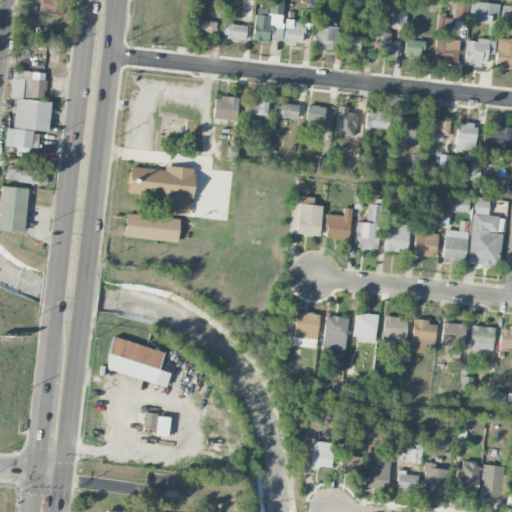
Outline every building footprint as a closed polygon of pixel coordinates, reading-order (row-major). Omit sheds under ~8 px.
[(41,0),(38,11),(62,17),(66,1),(62,0),(41,0)] [(280,40),(284,0),(279,0),(270,0),(269,10),(255,9),(252,42),(269,43),(269,39),(280,40)] [(467,20),(468,2),(453,1),(453,20),(467,20)] [(499,3),(469,2),(469,22),(498,23),(499,3)] [(511,6),(501,6),(500,28),(511,28),(511,6)] [(405,25),(406,9),(392,8),(391,24),(405,25)] [(453,34),(454,19),(438,17),(436,32),(453,34)] [(293,20),(285,19),(283,44),(301,45),(303,24),(293,23),(293,20)] [(215,22),(194,21),(194,35),(215,35),(215,22)] [(245,39),(246,25),(222,23),(221,38),(245,39)] [(336,49),(337,26),(314,26),(313,48),(336,49)] [(374,56),(396,56),(397,42),(387,42),(387,33),(375,32),(374,56)] [(433,62),(457,63),(458,40),(450,40),(450,35),(435,35),(433,62)] [(343,52),(359,52),(360,37),(343,36),(343,52)] [(403,57),(422,60),(424,42),(405,39),(403,57)] [(494,55),(494,41),(465,39),(464,66),(486,67),(486,54),(494,55)] [(511,39),(496,39),(495,68),(510,69),(511,55),(511,39)] [(60,48),(46,47),(45,62),(59,63),(60,48)] [(45,73),(12,70),(10,97),(43,100),(45,73)] [(238,99),(215,96),(212,118),(235,121),(238,99)] [(46,132),(50,103),(16,98),(11,127),(46,132)] [(244,101),(243,114),(267,115),(267,102),(244,101)] [(298,105),(274,103),(273,118),(297,119),(298,105)] [(314,123),(313,129),(323,130),(326,108),(307,105),(305,121),(314,123)] [(354,136),(355,113),(348,113),(348,107),(336,106),(335,135),(354,136)] [(365,112),(365,128),(388,129),(388,113),(365,112)] [(395,135),(413,136),(414,118),(396,117),(395,135)] [(425,139),(449,140),(450,120),(425,120),(425,139)] [(455,152),(474,152),(475,123),(456,123),(455,152)] [(511,127),(487,126),(486,149),(510,150),(511,127)] [(38,132),(6,129),(4,146),(36,149),(38,132)] [(479,184),(480,163),(470,163),(469,184),(479,184)] [(483,184),(494,185),(495,164),(484,164),(483,184)] [(193,169),(164,166),(164,170),(129,167),(127,193),(162,196),(160,211),(189,214),(193,169)] [(46,183),(46,171),(7,169),(7,182),(46,183)] [(26,188),(0,186),(0,230),(24,232),(26,188)] [(314,198),(301,196),(295,234),(318,237),(322,206),(313,205),(314,198)] [(467,212),(468,199),(449,198),(448,211),(467,212)] [(354,248),(376,250),(381,206),(368,204),(366,223),(357,222),(354,248)] [(504,218),(486,216),(487,208),(473,207),(467,262),(483,264),(482,266),(498,267),(504,218)] [(324,237),(348,240),(351,209),(343,208),(342,216),(326,214),(324,237)] [(177,241),(178,218),(125,215),(124,239),(177,241)] [(408,225),(385,224),(384,250),(407,251),(408,225)] [(464,261),(466,232),(444,230),(441,259),(464,261)] [(435,258),(437,234),(415,232),(412,255),(435,258)] [(293,347),(316,348),(318,313),(294,312),(293,347)] [(375,341),(376,315),(354,313),(352,340),(375,341)] [(347,318),(325,316),(321,350),(344,352),(347,318)] [(405,343),(406,318),(383,318),(383,343),(405,343)] [(433,346),(437,323),(414,320),(409,352),(422,354),(423,344),(433,346)] [(465,324),(442,323),(440,346),(463,347),(465,324)] [(469,349),(493,350),(494,327),(470,326),(469,349)] [(499,349),(511,349),(511,328),(500,328),(499,349)] [(104,370),(165,387),(169,373),(158,370),(163,352),(113,338),(104,370)] [(504,406),(505,393),(490,393),(490,405),(504,406)] [(154,436),(167,437),(168,416),(143,414),(142,427),(155,428),(154,436)] [(332,443),(311,442),(310,467),(331,467),(332,443)] [(420,464),(420,450),(404,449),(404,463),(420,464)] [(390,456),(370,454),(367,487),(387,489),(390,456)] [(339,472),(359,473),(360,455),(340,455),(339,472)] [(477,462),(459,461),(458,490),(477,491),(477,462)] [(421,492),(445,494),(447,470),(434,468),(435,463),(424,462),(421,492)] [(480,499),(501,499),(502,466),(481,465),(480,499)] [(405,471),(397,470),(396,491),(416,492),(417,475),(405,475),(405,471)]
